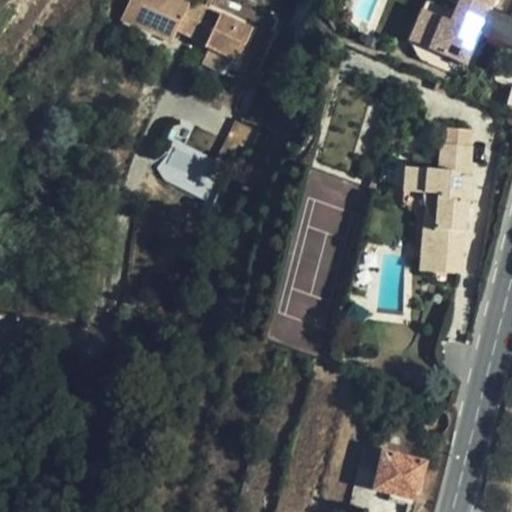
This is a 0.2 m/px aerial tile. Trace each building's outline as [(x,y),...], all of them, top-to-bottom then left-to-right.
[(209,51),(230,61),(234,63),(249,31),(183,0),(128,0),(118,20),(167,43),(173,29),(202,43),(200,47),(209,51)] [(457,0),(456,3),(481,17),(489,2),(484,0),(457,0)] [(450,17),(476,29),(481,17),(456,3),(450,17)] [(480,31),(476,29),(450,17),(441,13),(426,43),(465,61),(480,31)] [(226,70),(230,61),(209,51),(205,60),(226,70)] [(207,160),(220,166),(244,115),(239,113),(236,120),(228,116),(207,160)] [(443,146),(470,147),(471,132),(444,130),(443,146)] [(468,179),(470,147),(443,146),(440,146),(438,171),(401,169),(399,204),(408,205),(410,211),(412,217),(417,222),(421,224),(417,269),(457,272),(461,233),(463,233),(466,202),(470,202),(472,180),(468,179)] [(215,178),(220,166),(207,160),(202,172),(215,178)] [(417,501),(425,465),(381,453),(373,490),(417,501)]
